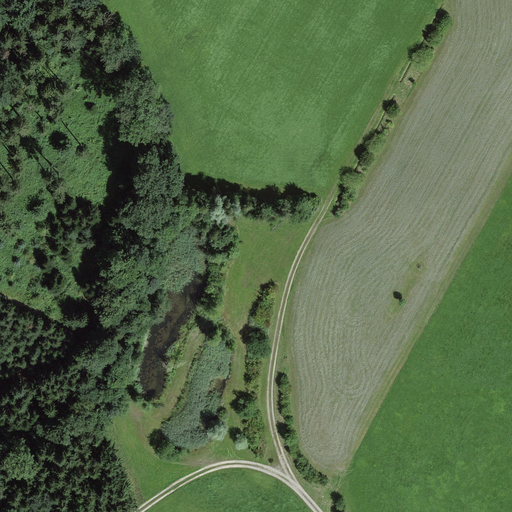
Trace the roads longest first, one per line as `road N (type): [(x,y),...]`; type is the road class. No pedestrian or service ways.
road 1 (track): [(415,38),(296,267),(271,390),(289,477)]
road 2 (track): [(321,511),(511,168)]
road 3 (track): [(152,305),(126,365),(141,437),(163,457),(222,466)]
road 4 (track): [(136,511),(232,463),(289,477),(319,511)]
